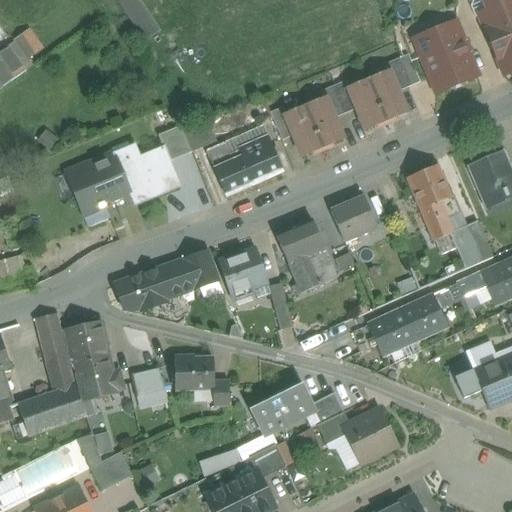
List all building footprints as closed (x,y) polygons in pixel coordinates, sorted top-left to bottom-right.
[(511,2),(511,3),(510,0),(477,0),(473,2),(471,7),(475,18),(480,17),(486,32),(497,59),(498,59),(504,75),(511,71),(511,2)] [(456,25),(443,30),(442,26),(436,24),(429,27),(427,32),(428,36),(415,41),(437,93),(451,87),(456,89),(461,87),(463,82),(477,76),(456,25)] [(15,40),(28,59),(44,48),(31,29),(15,40)] [(0,89),(25,72),(8,48),(0,53),(0,89)] [(420,84),(409,56),(398,61),(410,88),(420,84)] [(410,88),(398,61),(386,66),(389,73),(390,73),(398,93),(410,88)] [(389,73),(369,81),(386,120),(394,117),(395,118),(407,113),(398,93),(390,73),(389,73)] [(386,120),(369,81),(349,89),(348,90),(357,110),(366,131),(378,126),(377,124),(386,120)] [(357,110),(348,90),(349,89),(346,82),(334,87),(346,115),(357,110)] [(346,115),(334,87),(322,92),(325,100),(326,99),(335,119),(346,115)] [(335,119),(326,99),(325,100),(306,108),(322,147),(331,143),(332,145),(344,140),(335,119)] [(322,147),(306,108),(286,116),(285,117),(293,137),(302,158),(314,153),(313,151),(322,147)] [(283,109),(271,114),(282,142),(293,137),(285,117),(286,116),(283,109)] [(203,121),(183,130),(192,151),(212,142),(203,121)] [(180,125),(155,136),(163,152),(164,152),(168,161),(192,151),(183,130),(180,125)] [(269,139),(229,156),(224,146),(207,154),(227,196),(255,183),(256,184),(283,172),(269,139)] [(128,146),(65,173),(75,196),(89,190),(98,211),(137,194),(139,200),(177,183),(168,161),(164,152),(163,152),(136,164),(128,146)] [(511,171),(505,155),(469,171),(484,207),(504,198),(505,200),(508,199),(507,197),(511,194),(511,171)] [(437,168),(408,180),(434,241),(452,234),(447,221),(460,216),(453,198),(451,199),(437,168)] [(364,199),(332,213),(344,243),(357,237),(377,229),(364,199)] [(466,228),(460,216),(447,221),(452,234),(466,228)] [(312,221),(276,236),(297,286),(301,295),(323,286),(315,269),(313,264),(329,258),(325,251),(312,221)] [(466,228),(452,234),(468,270),(493,259),(478,223),(466,228)] [(377,229),(357,237),(360,246),(381,237),(377,229)] [(452,234),(434,241),(441,258),(411,270),(419,291),(468,270),(452,234)] [(256,250),(219,263),(233,302),(256,294),(254,289),(268,284),(256,250)] [(208,254),(187,262),(197,289),(217,281),(208,254)] [(349,255),(336,261),(341,273),(355,267),(349,255)] [(361,255),(353,258),(356,265),(364,262),(361,255)] [(511,261),(480,276),(486,288),(494,307),(511,298),(511,261)] [(177,265),(116,287),(125,313),(127,314),(197,289),(187,262),(177,266),(177,265)] [(330,263),(315,269),(323,286),(337,280),(330,263)] [(480,276),(434,298),(440,310),(486,288),(480,276)] [(282,285),(269,288),(281,332),(294,329),(282,285)] [(297,286),(292,288),(296,297),(301,295),(297,286)] [(434,297),(368,327),(383,358),(448,328),(440,310),(434,298),(434,297)] [(56,315),(35,320),(48,365),(67,360),(56,315)] [(232,323),(223,326),(222,337),(239,341),(232,323)] [(100,324),(65,332),(73,366),(108,358),(100,324)] [(0,336),(0,371),(1,371),(10,367),(0,336)] [(511,356),(499,362),(491,344),(466,355),(490,411),(511,402),(511,356)] [(212,359),(193,359),(192,356),(175,356),(176,390),(213,389),(213,378),(212,359)] [(108,358),(73,366),(81,400),(90,398),(116,392),(114,382),(121,380),(118,367),(111,369),(108,358)] [(67,360),(48,365),(55,392),(74,386),(67,360)] [(158,369),(131,375),(136,399),(157,394),(165,392),(158,369)] [(1,371),(0,371),(0,447),(86,418),(80,401),(75,386),(74,386),(55,392),(12,406),(1,371)] [(229,377),(213,378),(213,389),(213,407),(229,407),(229,377)] [(301,387),(251,412),(264,438),(314,413),(311,407),(301,387)] [(165,392),(157,394),(159,405),(168,403),(165,392)] [(334,395),(311,407),(314,413),(320,426),(343,414),(334,395)] [(90,398),(81,400),(80,401),(86,418),(96,415),(90,398)] [(96,415),(86,418),(91,435),(111,429),(106,412),(96,415)] [(380,412),(350,426),(342,430),(346,436),(362,466),(396,447),(380,412)] [(320,426),(317,428),(326,446),(346,436),(342,430),(350,426),(343,414),(320,426)] [(92,436),(87,438),(87,439),(78,444),(91,469),(101,463),(92,436)] [(64,447),(13,475),(25,500),(78,474),(64,447)] [(275,447),(249,460),(255,473),(257,473),(261,481),(286,469),(275,447)] [(101,463),(91,469),(102,492),(132,477),(121,454),(101,463)] [(235,454),(208,463),(212,473),(239,464),(235,454)] [(255,473),(206,498),(212,511),(267,511),(274,509),(261,481),(257,473),(255,473)] [(78,490),(35,511),(88,511),(87,508),(88,505),(85,504),(78,490)] [(421,511),(414,496),(383,511),(421,511)]
